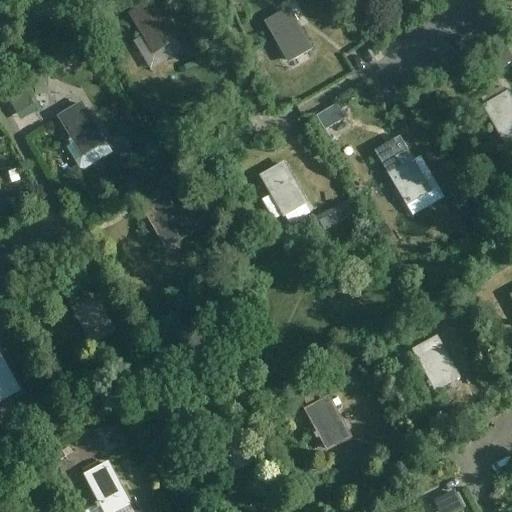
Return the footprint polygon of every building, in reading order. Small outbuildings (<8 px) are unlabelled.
[(156,54),(177,41),(155,3),(133,15),(156,54)] [(289,62),(310,50),(288,13),(267,25),(289,62)] [(199,26),(196,46),(219,50),(222,29),(199,26)] [(508,146),(511,143),(511,104),(507,96),(486,108),(508,146)] [(350,104),(335,109),(345,138),(360,133),(350,104)] [(84,157),(105,144),(82,106),(60,119),(73,140),(70,142),(72,147),(76,145),(84,157)] [(27,124),(30,134),(45,130),(43,120),(27,124)] [(429,193),(407,154),(403,156),(397,145),(382,154),(388,165),(385,167),(407,205),(429,193)] [(284,217),(305,205),(284,167),(263,179),(284,217)] [(167,249),(205,227),(190,201),(174,210),(166,198),(145,211),(167,249)] [(93,344),(115,332),(95,298),(74,310),(93,344)] [(437,391),(459,379),(437,340),(415,353),(432,383),(428,385),(430,389),(435,387),(437,391)] [(0,403),(19,393),(0,359),(0,403)] [(410,389),(403,400),(417,409),(424,397),(410,389)] [(329,451),(351,438),(329,399),(307,411),(319,433),(314,435),(317,440),(322,438),(329,451)] [(233,473),(255,461),(233,423),(212,435),(226,459),(222,462),(225,467),(229,465),(233,473)] [(105,511),(116,511),(131,504),(109,465),(86,478),(100,503),(95,506),(98,510),(103,507),(105,511)]
